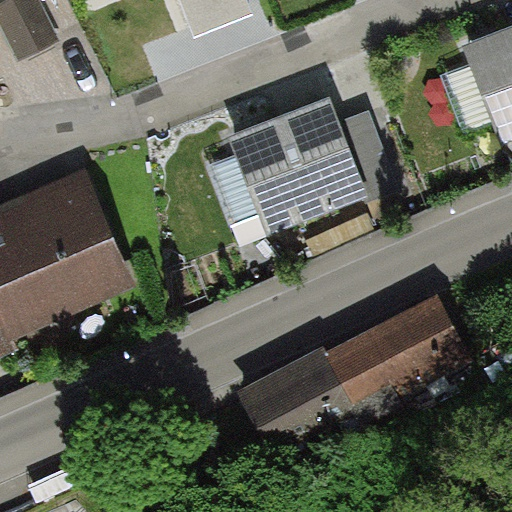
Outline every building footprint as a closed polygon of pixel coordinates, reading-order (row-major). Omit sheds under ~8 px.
[(39,0),(16,0),(0,8),(0,21),(20,62),(60,42),(39,0)] [(0,0),(0,8),(16,0),(0,0)] [(511,30),(464,49),(502,148),(511,143),(511,30)] [(331,101),(229,140),(267,239),(369,201),(339,123),(331,101)] [(370,112),(339,123),(369,201),(400,190),(370,112)] [(136,289),(86,171),(0,207),(0,311),(13,341),(136,289)] [(472,359),(438,295),(327,354),(324,348),(238,394),(273,460),(354,417),(360,429),(403,406),(398,398),(472,359)] [(13,341),(0,311),(0,357),(17,350),(13,341)]
